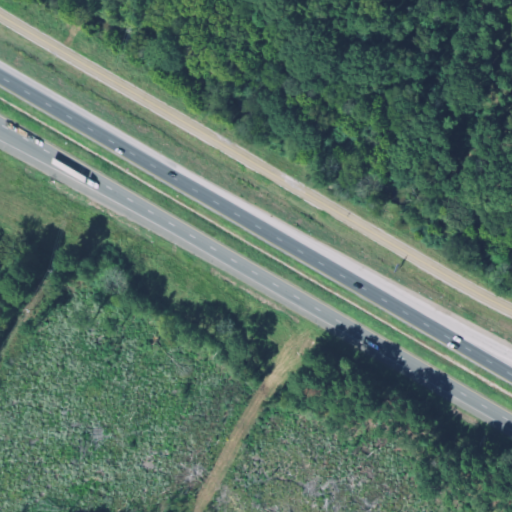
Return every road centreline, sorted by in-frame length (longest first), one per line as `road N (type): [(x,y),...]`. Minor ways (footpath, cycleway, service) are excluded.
road 1 (motorway): [(511,374),(0,75)]
road 2 (motorway): [(0,121),(511,420)]
road 3 (residential): [(511,309),(0,15)]
road 4 (motorway): [(511,356),(374,294)]
